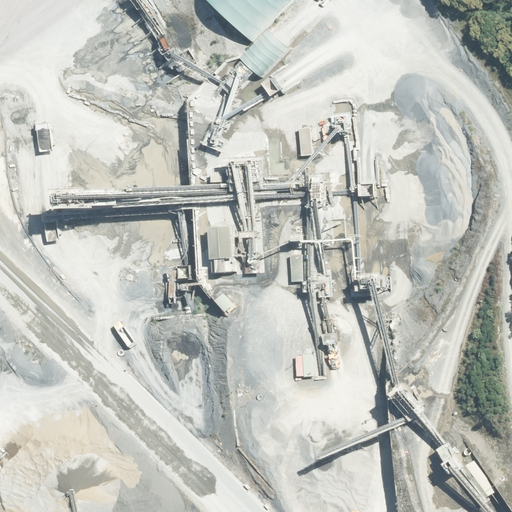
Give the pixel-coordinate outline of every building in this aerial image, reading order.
[(295,0),(206,0),(253,44),(295,0)] [(289,47),(270,30),(240,62),(243,65),(259,79),(289,47)] [(318,128),(303,128),(304,156),(319,155),(318,128)] [(231,225),(206,226),(208,258),(212,258),(213,274),(227,273),(226,259),(233,259),(231,225)] [(307,254),(293,255),(295,283),(308,282),(307,254)] [(323,354),(309,355),(310,377),(324,376),(323,354)] [(508,494),(484,462),(474,469),(498,501),(508,494)]
